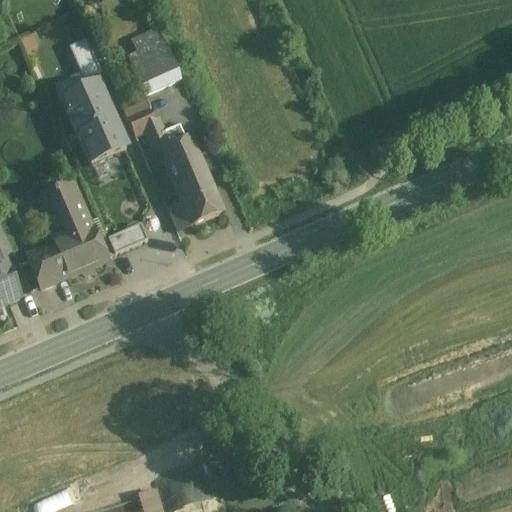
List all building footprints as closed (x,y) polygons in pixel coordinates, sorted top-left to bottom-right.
[(84,83),(101,76),(86,44),(69,51),(84,83)] [(164,47),(127,63),(143,99),(180,83),(164,47)] [(96,89),(61,105),(76,137),(111,122),(96,89)] [(111,122),(76,137),(90,170),(125,154),(111,122)] [(182,208),(192,229),(222,215),(189,144),(159,159),(182,208)] [(54,251),(67,282),(79,277),(84,280),(92,277),(94,271),(107,265),(93,234),(90,235),(71,191),(52,199),(60,219),(58,225),(61,232),(67,245),(54,251)] [(53,235),(61,232),(58,225),(60,219),(52,199),(40,204),(53,235)] [(192,229),(182,208),(169,215),(179,235),(192,229)] [(147,245),(139,229),(108,243),(115,259),(147,245)] [(0,234),(0,258),(1,260),(11,256),(1,234),(0,234)] [(54,251),(27,262),(41,293),(67,282),(54,251)] [(0,310),(19,302),(5,271),(0,273),(0,310)]
